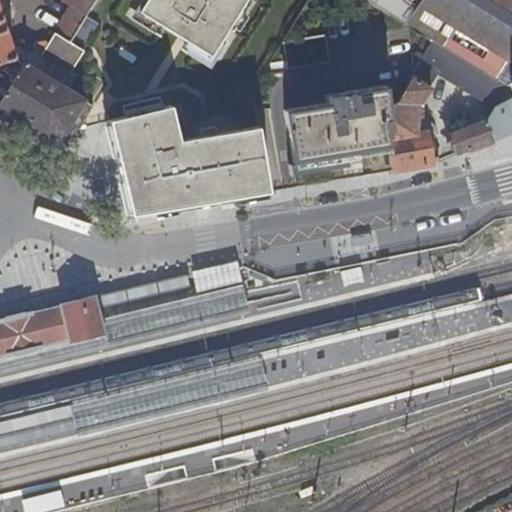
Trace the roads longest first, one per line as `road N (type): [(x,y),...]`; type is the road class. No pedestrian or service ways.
road 1 (residential): [(0,188),(115,257),(251,236)]
road 2 (residential): [(251,236),(511,181)]
